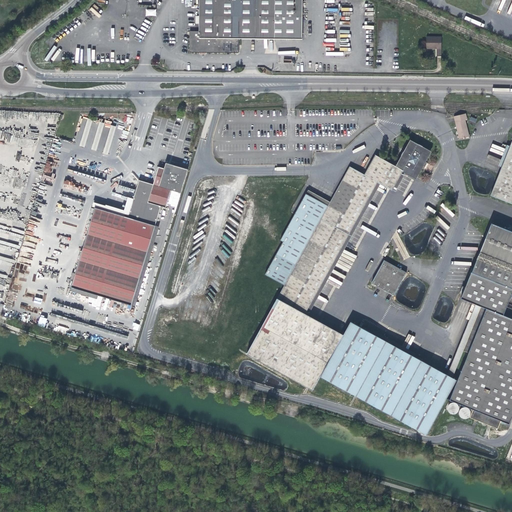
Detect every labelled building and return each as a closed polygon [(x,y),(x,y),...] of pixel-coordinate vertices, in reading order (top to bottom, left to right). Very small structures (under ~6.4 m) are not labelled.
[(191,53),(205,53),(205,50),(209,50),(209,53),(241,53),(240,39),(304,39),(305,0),(201,0),(202,31),(192,31),(191,53)] [(152,9),(146,9),(146,16),(156,16),(156,5),(152,5),(152,9)] [(428,37),(428,48),(438,48),(438,56),(443,56),(443,37),(428,37)] [(455,117),(460,139),(470,137),(466,120),(468,120),(466,114),(455,117)] [(511,137),(511,138),(510,139),(511,139),(511,141),(510,147),(501,168),(490,196),(511,204),(511,201),(511,137)] [(354,165),(332,204),(287,285),(250,352),(316,389),(324,375),(430,434),(450,397),(461,378),(453,374),(440,367),(432,362),(418,355),(376,332),(366,326),(366,325),(364,324),(363,324),(354,320),(349,330),(347,333),(309,312),(382,180),(385,182),(396,188),(407,168),(411,170),(421,175),(423,171),(423,168),(425,168),(426,166),(428,165),(430,162),(429,160),(430,159),(429,156),(432,156),(435,151),(416,141),(402,165),(380,153),(369,173),(354,165)] [(498,167),(501,168),(510,147),(507,146),(498,167)] [(96,208),(77,274),(137,292),(157,225),(158,221),(162,206),(166,207),(172,190),(182,193),(184,185),(189,169),(167,163),(165,169),(160,167),(154,185),(143,181),(140,180),(129,217),(96,208)] [(400,190),(411,170),(407,168),(396,188),(400,190)] [(314,310),(385,182),(382,180),(309,312),(347,333),(349,330),(314,310)] [(287,285),(332,204),(308,191),(282,239),(285,240),(266,273),(287,285)] [(162,222),(158,221),(157,225),(137,292),(141,293),(162,222)] [(450,397),(454,399),(511,255),(511,228),(497,223),(468,296),(482,302),(453,374),(461,378),(450,397)] [(511,255),(454,399),(478,409),(475,417),(503,429),(506,420),(511,422),(511,255)] [(388,260),(376,282),(399,295),(411,273),(388,260)] [(133,305),(137,292),(77,274),(72,288),(100,296),(133,305)] [(98,299),(100,296),(72,288),(72,291),(98,299)] [(40,316),(37,325),(44,327),(47,319),(40,316)] [(378,329),(376,332),(418,355),(420,352),(378,329)]
